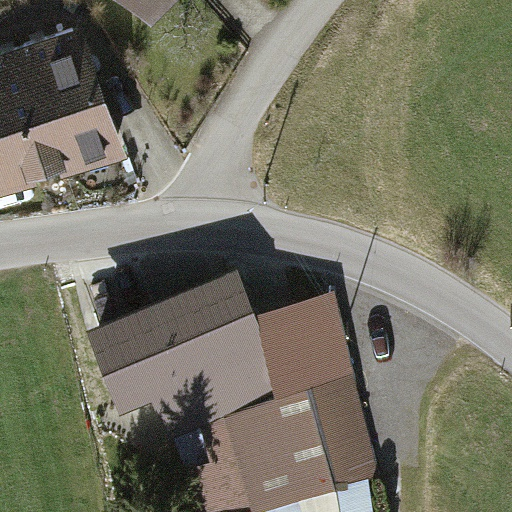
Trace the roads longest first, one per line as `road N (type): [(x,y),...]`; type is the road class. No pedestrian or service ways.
road 1 (unclassified): [(511,346),(440,294),(340,249),(206,225),(0,249)]
road 2 (track): [(321,0),(224,141),(206,225)]
